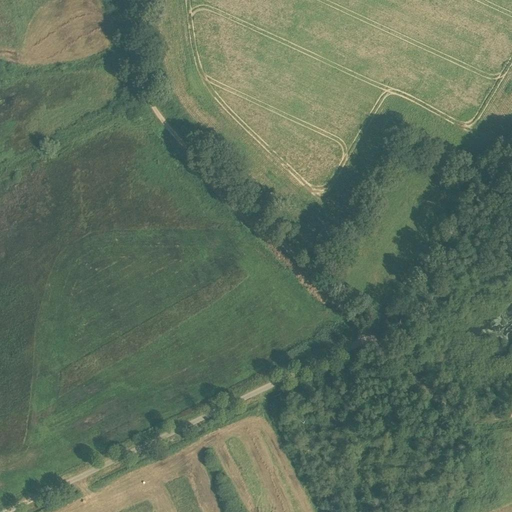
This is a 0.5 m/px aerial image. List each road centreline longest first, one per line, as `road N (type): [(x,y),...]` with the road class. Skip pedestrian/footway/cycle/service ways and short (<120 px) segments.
road 1 (track): [(511,415),(464,417),(442,407),(159,120)]
road 2 (unclassified): [(10,511),(371,336)]
road 3 (track): [(159,120),(122,119),(0,180)]
road 4 (track): [(159,120),(142,88),(131,0)]
